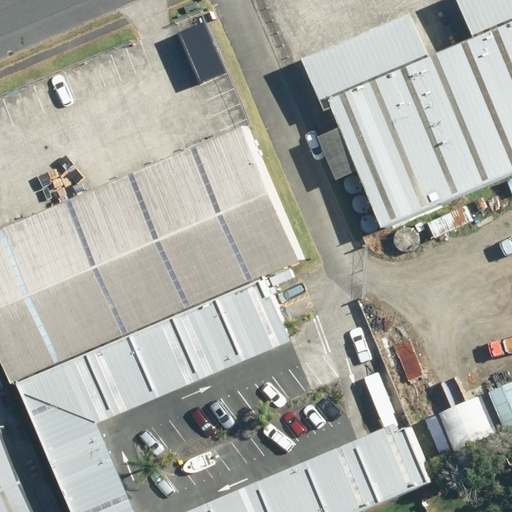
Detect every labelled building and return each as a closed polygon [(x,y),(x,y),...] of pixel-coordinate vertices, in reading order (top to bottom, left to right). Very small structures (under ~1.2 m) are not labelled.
[(333,127),(318,134),(337,177),(358,168),(382,225),(511,170),(511,0),(459,0),(474,35),(429,54),(411,11),(303,57),(333,127)] [(243,122),(0,225),(0,353),(11,380),(15,378),(259,274),(301,256),(243,122)] [(259,274),(15,378),(72,511),(353,511),(430,479),(404,417),(181,511),(138,511),(99,421),(292,339),(273,293),(268,295),(259,274)] [(511,384),(496,392),(511,428),(511,384)] [(484,396),(444,414),(460,450),(500,432),(484,396)] [(0,511),(41,511),(0,418),(0,511)]
